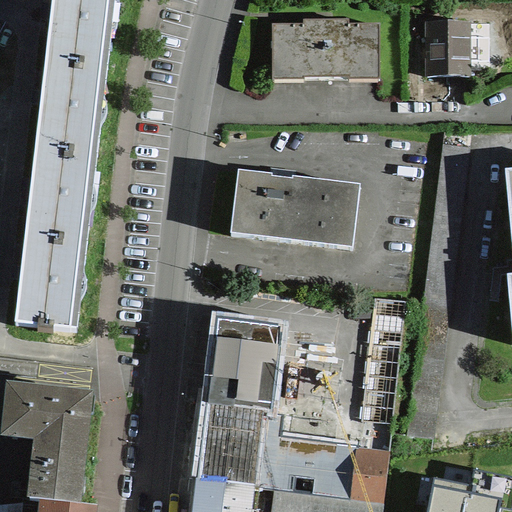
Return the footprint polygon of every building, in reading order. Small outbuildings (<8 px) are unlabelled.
[(20,280),(14,329),(74,335),(114,0),(52,0),(50,21),(40,105),(29,199),(20,280)] [(464,72),(465,20),(425,20),(426,72),(464,72)] [(379,75),(379,23),(270,23),(270,76),(379,75)] [(443,146),(423,302),(406,436),(432,439),(450,304),(470,150),(443,146)] [(236,170),(229,232),(350,247),(356,186),(290,177),(291,171),(268,167),(267,174),(236,170)] [(511,274),(504,275),(507,301),(511,301),(511,172),(502,173),(510,256),(511,255),(511,274)] [(374,293),(361,425),(392,429),(403,297),(374,293)] [(248,511),(252,482),(276,484),(384,497),(390,449),(392,429),(361,425),(361,431),(370,432),(368,446),(276,435),(278,416),(279,410),(272,409),(282,324),(217,316),(206,407),(198,476),(193,511),(248,511)] [(75,504),(87,396),(0,387),(0,434),(35,438),(29,499),(40,500),(75,504)] [(383,511),(384,497),(276,484),(273,511),(383,511)] [(400,497),(384,497),(383,511),(402,511),(404,501),(400,497)] [(75,504),(40,500),(38,511),(89,511),(90,506),(75,504)] [(18,511),(20,502),(0,503),(0,511),(18,511)]
